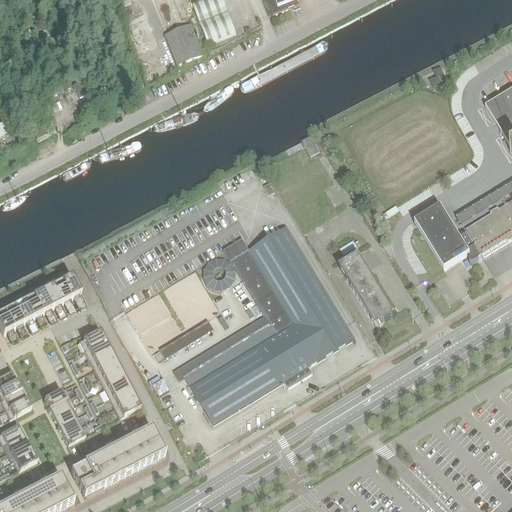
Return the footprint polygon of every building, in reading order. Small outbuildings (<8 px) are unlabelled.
[(200,0),(193,2),(208,45),(236,35),(224,0),(200,0)] [(267,0),(274,16),(301,6),(298,0),(267,0)] [(165,36),(178,67),(205,56),(192,25),(165,36)] [(445,83),(442,70),(433,72),(436,79),(428,83),(433,91),(445,83)] [(511,92),(485,109),(511,150),(511,149),(511,151),(509,153),(511,157),(511,184),(456,219),(456,220),(466,236),(459,240),(440,210),(415,225),(444,273),(469,258),(470,260),(469,261),(469,262),(469,263),(469,264),(469,265),(470,266),(471,266),(472,266),(473,266),(474,266),(474,265),(481,261),(482,261),(507,246),(511,242),(511,92)] [(4,123),(0,125),(0,136),(9,130),(4,123)] [(31,131),(35,139),(37,142),(46,137),(40,126),(31,131)] [(301,142),(301,143),(310,158),(319,154),(310,138),(301,142)] [(264,189),(269,197),(274,194),(269,186),(264,189)] [(183,381),(213,428),(284,385),(288,391),(312,376),(308,370),(354,342),(286,230),(247,254),(230,264),(264,320),(178,372),(173,375),(179,384),(183,381)] [(343,257),(356,249),(353,243),(339,251),(343,257)] [(230,264),(240,258),(233,247),(224,253),(230,264)] [(394,318),(357,258),(339,269),(375,329),(378,327),(380,329),(381,329),(379,327),(394,318)] [(224,263),(215,263),(207,267),(203,274),(202,282),(206,290),(213,295),(221,296),(229,292),(234,285),(235,276),(231,268),(224,263)] [(80,296),(71,278),(61,283),(71,301),(80,296)] [(71,301),(61,283),(52,288),(61,306),(71,301)] [(61,306),(52,288),(42,294),(51,312),(61,306)] [(51,312),(42,294),(32,299),(42,317),(51,312)] [(42,317),(32,299),(22,304),(32,322),(42,317)] [(32,322),(22,304),(13,309),(22,327),(32,322)] [(22,327),(13,309),(3,314),(12,332),(22,327)] [(12,332),(3,314),(0,315),(0,332),(3,337),(12,332)] [(207,326),(159,356),(164,365),(212,335),(207,326)] [(83,355),(105,343),(100,334),(78,345),(83,355)] [(88,364),(110,353),(105,343),(83,355),(88,364)] [(93,374),(115,363),(110,353),(88,364),(93,374)] [(98,384),(120,372),(115,363),(93,374),(98,384)] [(103,393),(125,382),(120,372),(98,384),(103,393)] [(0,393),(16,385),(11,375),(0,381),(0,393)] [(130,392),(125,382),(103,393),(109,403),(130,392)] [(170,393),(163,382),(152,388),(159,399),(170,393)] [(21,393),(16,385),(0,393),(0,400),(1,403),(21,393)] [(44,403),(49,412),(70,401),(65,392),(44,403)] [(135,402),(130,392),(109,403),(114,413),(135,402)] [(0,404),(0,405),(4,414),(26,403),(21,393),(1,403),(0,404)] [(49,412),(53,422),(73,412),(75,410),(70,401),(49,412)] [(140,411),(135,402),(114,413),(119,422),(140,411)] [(30,412),(26,403),(4,414),(9,423),(31,412),(30,412)] [(73,412),(53,422),(58,431),(75,422),(78,421),(73,412)] [(58,431),(63,440),(80,431),(75,422),(58,431)] [(0,437),(0,446),(1,449),(22,437),(17,428),(0,437)] [(145,449),(78,484),(86,499),(166,457),(153,430),(139,437),(145,449)] [(85,440),(80,431),(63,440),(68,449),(85,440)] [(27,447),(22,437),(1,449),(6,458),(27,447)] [(11,467),(13,466),(32,456),(27,447),(6,458),(11,467)] [(37,465),(32,456),(13,466),(18,475),(37,465)] [(61,511),(73,506),(66,492),(65,489),(60,480),(46,488),(47,491),(50,496),(22,511),(20,511),(61,511)]
